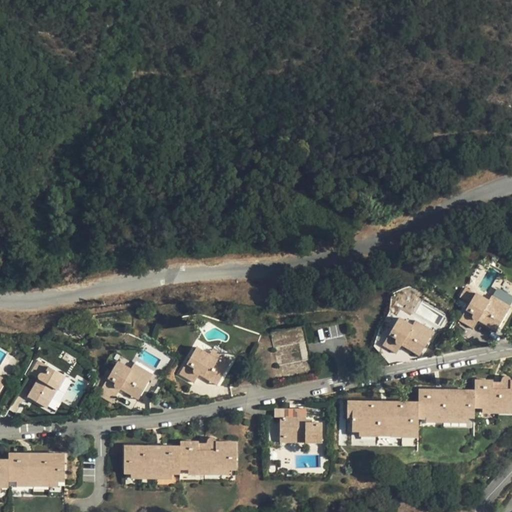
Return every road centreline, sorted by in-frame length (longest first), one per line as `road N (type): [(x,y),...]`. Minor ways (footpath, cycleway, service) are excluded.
road 1 (residential): [(0,306),(311,264),(511,205)]
road 2 (residential): [(0,432),(233,403),(511,349)]
